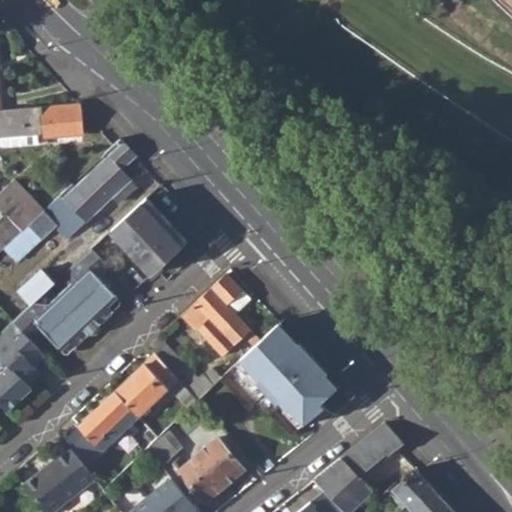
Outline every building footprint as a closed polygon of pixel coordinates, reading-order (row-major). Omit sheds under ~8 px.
[(0,134),(42,131),(42,136),(80,133),(79,106),(41,109),(41,105),(0,109),(0,108),(0,134)] [(21,229),(9,240),(20,252),(62,216),(74,228),(118,187),(123,193),(132,185),(119,168),(134,154),(120,139),(105,153),(108,157),(65,196),(62,192),(43,208),(21,229)] [(14,179),(0,193),(0,207),(21,229),(43,208),(14,179)] [(145,195),(109,228),(133,253),(137,249),(155,268),(186,239),(145,195)] [(0,248),(9,240),(21,229),(0,207),(0,248)] [(59,251),(71,264),(85,251),(79,245),(72,238),(59,251)] [(85,239),(79,245),(85,251),(90,246),(91,245),(85,239)] [(40,328),(58,348),(67,340),(73,346),(89,332),(82,326),(92,317),(98,323),(113,309),(107,303),(116,295),(97,275),(108,266),(90,246),(85,251),(71,264),(54,280),(31,301),(11,319),(18,326),(29,338),(40,328)] [(41,267),(19,288),(31,301),(54,280),(41,267)] [(250,297),(226,272),(180,315),(190,326),(193,324),(221,355),(249,329),(234,312),(250,297)] [(0,307),(11,319),(31,301),(19,288),(0,306),(0,307)] [(120,300),(116,295),(107,303),(113,309),(119,304),(120,300)] [(89,332),(98,323),(92,317),(82,326),(89,332)] [(0,354),(9,363),(0,371),(0,400),(8,409),(31,386),(26,380),(39,369),(33,363),(43,353),(29,338),(18,326),(11,319),(0,329),(0,354)] [(278,320),(240,358),(257,376),(254,378),(255,379),(264,389),(272,381),(278,388),(272,393),(283,405),(284,406),(286,404),(301,420),(322,404),(318,399),(338,384),(298,340),(278,320)] [(200,379),(198,378),(159,335),(148,345),(155,353),(197,399),(222,374),(214,366),(200,379)] [(67,353),(73,346),(67,340),(58,348),(62,353),(67,353)] [(115,390),(139,416),(169,387),(188,407),(197,399),(155,353),(115,390)] [(257,376),(240,358),(236,361),(253,381),(255,379),(254,378),(257,376)] [(76,454),(86,465),(139,416),(115,390),(64,439),(70,446),(76,454)] [(284,406),(283,405),(281,407),(297,424),(301,420),(286,404),(284,406)] [(137,426),(151,442),(158,436),(144,420),(137,426)] [(387,422),(342,458),(354,473),(370,467),(386,454),(389,456),(405,442),(387,422)] [(195,489),(204,500),(243,469),(217,438),(178,470),(168,459),(182,447),(166,428),(158,436),(151,442),(147,447),(170,475),(187,495),(195,489)] [(70,446),(57,456),(64,464),(76,454),(70,446)] [(57,456),(23,484),(45,511),(52,511),(95,477),(86,465),(76,454),(64,464),(57,456)] [(347,511),(371,490),(354,473),(342,458),(317,477),(327,489),(346,511),(347,511)] [(412,511),(455,511),(416,469),(392,490),(412,511)] [(170,475),(147,494),(161,511),(172,511),(179,507),(183,511),(189,511),(196,507),(187,495),(170,475)] [(9,480),(1,489),(12,501),(21,493),(9,480)] [(0,511),(3,511),(14,504),(12,501),(1,489),(0,489),(0,511)] [(346,511),(327,489),(297,511),(346,511)] [(161,511),(147,494),(125,511),(161,511)]
